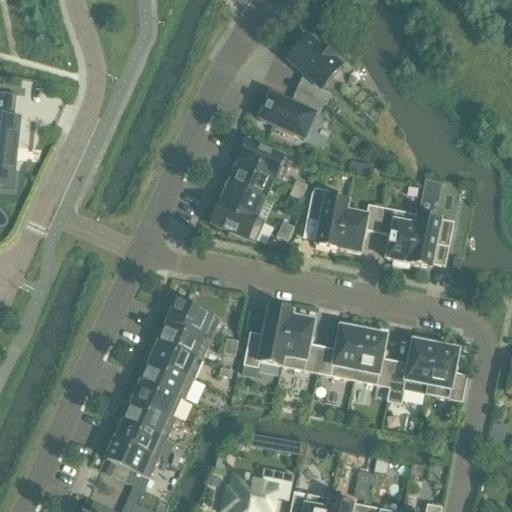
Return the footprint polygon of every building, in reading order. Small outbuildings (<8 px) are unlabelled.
[(309,83),(302,98),(323,107),(326,108),(331,97),(321,92),(341,70),(332,62),(333,60),(321,50),(320,51),(307,40),(287,63),(309,83)] [(318,119),(323,107),(302,98),(297,109),(270,97),(258,122),(303,143),(315,118),(318,119)] [(11,174),(17,121),(3,119),(5,101),(0,100),(0,188),(11,190),(13,174),(11,174)] [(239,167),(273,182),(282,186),(291,165),(278,159),(278,156),(274,154),(271,156),(248,146),(247,149),(243,150),(242,153),(244,156),(239,167)] [(351,164),(349,174),(358,176),(360,165),(351,164)] [(273,182),(239,167),(230,187),(264,202),(273,182)] [(295,184),(293,190),(304,195),(307,188),(296,183),(295,184)] [(264,202),(230,187),(221,206),(255,221),(264,202)] [(289,198),(300,203),(304,195),(293,190),(289,198)] [(345,214),(346,215),(348,205),(326,200),(327,195),(314,192),(313,192),(311,199),(307,222),(320,225),(315,248),(338,253),(345,214)] [(255,221),(221,206),(212,227),(228,234),(227,238),(244,245),(246,242),(255,246),(264,225),(255,221)] [(377,236),(382,212),(368,209),(366,219),(346,215),(345,214),(338,253),(360,257),(365,234),(377,236)] [(382,212),(377,236),(390,239),(388,248),(389,248),(386,262),(393,264),(392,268),(408,272),(409,267),(408,267),(418,219),(382,212)] [(408,267),(409,267),(431,271),(432,267),(445,270),(453,226),(418,219),(408,267)] [(282,227),(279,232),(290,237),(291,237),(294,229),(283,225),(282,227)] [(276,239),(287,244),(291,237),(290,237),(279,232),(276,239)] [(454,260),(451,271),(460,273),(461,268),(462,261),(454,260)] [(169,324),(212,344),(221,323),(178,303),(169,324)] [(281,370),(292,315),(268,311),(263,339),(250,336),(244,369),(258,371),(259,366),(281,370)] [(292,315),(281,370),(317,377),(322,350),(309,348),(314,324),(306,323),(307,318),(292,315)] [(160,344),(194,359),(203,363),(212,344),(169,324),(168,325),(160,344)] [(322,350),(317,377),(353,384),(364,330),(349,327),(348,331),(340,330),(335,353),(322,350)] [(364,330),(353,384),(389,391),(395,365),(382,362),(387,334),(364,330)] [(395,365),(389,391),(390,391),(387,405),(402,408),(404,394),(425,398),(436,344),(413,339),(408,367),(395,365)] [(225,350),(236,352),(238,344),(226,342),(225,350)] [(160,344),(151,364),(185,379),(194,383),(203,363),(194,359),(160,344)] [(436,344),(425,398),(462,406),(467,379),(454,377),(460,349),(436,344)] [(236,352),(225,350),(223,357),(235,359),(236,352)] [(142,383),(182,401),(185,403),(194,383),(185,379),(151,364),(142,383)] [(231,381),(232,373),(220,371),(219,379),(231,381)] [(133,403),(173,421),(182,401),(142,383),(133,403)] [(125,423),(168,442),(176,422),(173,421),(133,403),(125,423)] [(116,443),(159,462),(168,442),(125,423),(116,441),(116,443)] [(502,458),(506,437),(491,435),(487,455),(502,458)] [(147,482),(150,483),(159,462),(116,443),(111,454),(108,454),(106,457),(108,460),(107,463),(115,467),(123,471),(131,474),(138,478),(147,482)] [(217,461),(215,471),(224,473),(226,462),(217,461)] [(115,467),(107,463),(102,475),(110,479),(115,467)] [(123,471),(115,467),(110,479),(118,482),(123,471)] [(125,486),(131,474),(123,471),(118,482),(125,486)] [(225,486),(219,511),(272,511),(274,501),(288,504),(293,479),(264,473),(262,484),(234,479),(233,488),(225,486)] [(131,474),(125,486),(133,489),(138,478),(131,474)] [(368,478),(360,476),(355,499),(363,501),(368,478)] [(132,493),(140,497),(147,482),(138,478),(133,489),(132,493)] [(127,503),(135,507),(140,497),(132,493),(127,503)] [(328,511),(330,503),(294,496),(290,511),(328,511)] [(94,511),(97,507),(89,503),(89,504),(84,511),(94,511)] [(122,511),(133,511),(135,507),(127,503),(122,511)] [(330,503),(328,511),(366,511),(366,510),(330,503)]
